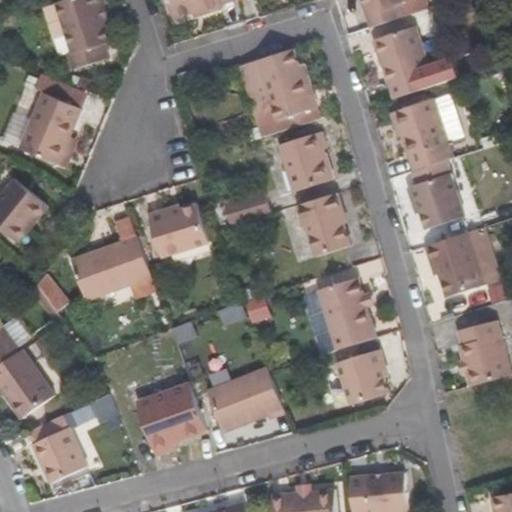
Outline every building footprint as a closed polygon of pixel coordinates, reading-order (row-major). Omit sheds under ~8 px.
[(106,34),(100,13),(96,1),(97,0),(38,0),(47,31),(63,26),(69,44),(63,46),(68,62),(104,51),(100,37),(106,34)] [(97,0),(96,1),(100,13),(104,10),(100,0),(97,0)] [(216,0),(164,0),(169,12),(186,6),(198,3),(200,7),(217,1),(216,0)] [(363,0),(370,18),(402,7),(399,0),(363,0)] [(188,11),(200,7),(198,3),(186,6),(188,11)] [(394,91),(434,78),(415,19),(376,32),(394,91)] [(292,42),(257,53),(273,102),(285,97),(289,112),(318,102),(313,87),(307,89),(299,62),(292,42)] [(307,89),(313,87),(304,59),(299,62),(307,89)] [(39,93),(18,147),(55,163),(77,107),(39,93)] [(445,154),(453,152),(434,93),(395,106),(402,130),(413,165),(445,154)] [(402,130),(395,106),(390,107),(397,131),(402,130)] [(326,140),(322,124),(278,139),(291,184),(329,173),(320,143),(326,140)] [(463,211),(445,154),(413,165),(417,178),(411,181),(409,186),(412,197),(417,196),(420,207),(425,223),(463,211)] [(45,201),(12,173),(0,187),(0,225),(14,238),(45,201)] [(334,186),(297,198),(304,221),(307,219),(317,249),(348,239),(337,205),(339,204),(334,186)] [(223,205),(229,226),(272,214),(265,192),(223,205)] [(414,208),(420,207),(417,196),(412,197),(414,208)] [(197,199),(178,205),(168,209),(166,202),(148,208),(161,251),(207,236),(197,199)] [(168,209),(178,205),(176,199),(166,202),(168,209)] [(467,225),(485,278),(501,272),(483,219),(467,225)] [(485,278),(467,225),(426,238),(435,267),(441,265),(449,289),(485,278)] [(150,272),(135,232),(70,256),(84,296),(150,272)] [(318,286),(335,345),(373,333),(365,305),(362,295),(356,274),(318,286)] [(51,318),(71,303),(51,276),(31,291),(51,318)] [(488,282),(493,295),(506,290),(501,278),(488,282)] [(362,295),(365,305),(374,302),(371,292),(362,295)] [(247,301),(250,323),(270,321),(268,299),(247,301)] [(219,312),(224,327),(247,319),(243,305),(219,312)] [(465,365),(469,380),(509,368),(493,310),(456,320),(460,339),(458,340),(462,354),(465,365)] [(192,322),(173,330),(179,345),(198,337),(192,322)] [(0,361),(16,350),(0,328),(0,361)] [(377,362),(382,361),(378,345),(335,358),(348,402),(386,391),(380,372),(377,362)] [(49,395),(18,349),(16,350),(0,361),(0,395),(15,417),(49,395)] [(460,366),(465,365),(462,354),(457,356),(460,366)] [(386,370),(382,361),(377,362),(380,372),(386,370)] [(283,409),(266,366),(206,389),(221,429),(266,412),(268,416),(283,409)] [(206,426),(189,379),(134,400),(154,453),(172,446),(169,440),(206,426)] [(90,403),(96,419),(116,412),(110,396),(90,403)] [(83,463),(60,412),(25,428),(47,480),(83,463)] [(373,511),(408,509),(405,470),(366,473),(367,511),(373,511)] [(286,499),(272,500),(272,511),(337,511),(335,485),(286,489),(286,499)] [(511,511),(511,486),(492,490),(494,506),(498,505),(499,511),(511,511)]
